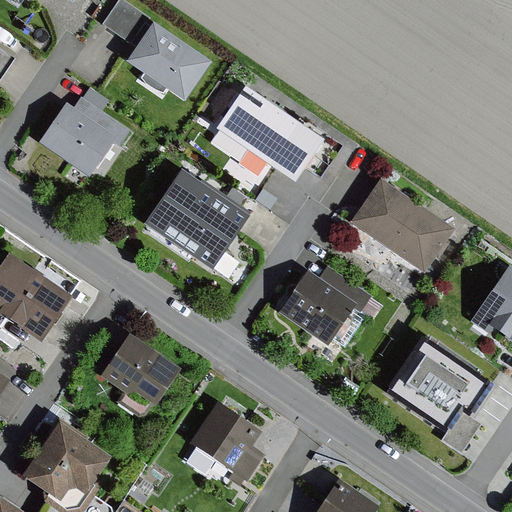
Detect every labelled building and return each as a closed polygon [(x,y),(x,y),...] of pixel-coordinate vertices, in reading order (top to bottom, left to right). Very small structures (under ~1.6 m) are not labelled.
[(147,18),(120,0),(118,0),(101,26),(128,45),(147,18)] [(180,104),(206,67),(150,28),(123,66),(142,78),(140,81),(145,86),(150,89),(155,92),(161,95),(163,93),(180,104)] [(0,77),(12,61),(0,52),(0,77)] [(87,88),(79,100),(100,114),(108,103),(87,88)] [(292,187),(321,144),(241,91),(212,134),(215,136),(244,155),(238,164),(257,177),(263,168),(292,187)] [(79,100),(70,113),(112,143),(120,148),(129,134),(100,114),(79,100)] [(70,113),(64,108),(37,146),(85,181),(112,143),(70,113)] [(244,155),(215,136),(209,145),(238,164),(244,155)] [(199,181),(186,200),(238,234),(251,215),(199,181)] [(452,233),(379,184),(350,225),(423,275),(452,233)] [(261,191),(254,202),(270,212),(277,201),(261,191)] [(186,200),(184,198),(172,216),(158,208),(141,233),(210,278),(238,234),(186,200)] [(0,320),(38,346),(69,301),(6,257),(0,265),(0,320)] [(326,268),(315,284),(354,309),(360,313),(370,298),(326,268)] [(511,272),(507,269),(470,324),(511,351),(511,272)] [(315,284),(304,276),(277,316),(326,349),(332,341),(354,309),(315,284)] [(360,313),(354,309),(332,341),(343,349),(365,317),(360,313)] [(178,374),(126,340),(99,382),(151,415),(178,374)] [(492,390),(419,344),(386,396),(448,435),(458,420),(464,423),(467,418),(472,422),(492,390)] [(0,377),(0,394),(8,383),(0,377)] [(345,380),(337,392),(349,400),(357,388),(345,380)] [(263,457),(250,450),(259,435),(216,408),(191,448),(194,450),(214,463),(247,483),(263,457)] [(458,420),(448,435),(442,445),(460,457),(480,427),(472,422),(467,418),(464,423),(458,420)] [(106,462),(54,429),(19,482),(47,500),(45,504),(56,511),(82,511),(94,493),(88,490),(106,462)] [(214,463),(194,450),(185,464),(204,478),(214,463)] [(373,511),(374,511),(333,485),(315,511),(373,511)]
